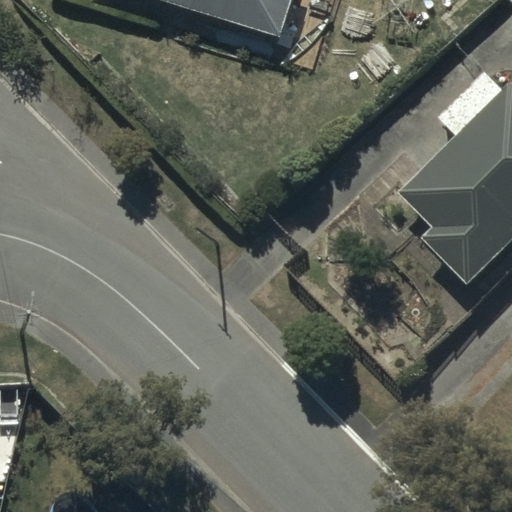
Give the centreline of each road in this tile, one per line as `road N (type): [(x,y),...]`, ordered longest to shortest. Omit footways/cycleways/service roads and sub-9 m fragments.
road 1 (residential): [(340,511),(93,270)]
road 2 (residential): [(0,126),(61,207),(93,270)]
